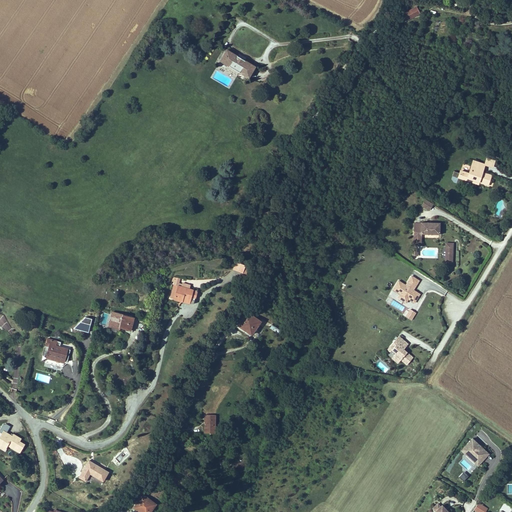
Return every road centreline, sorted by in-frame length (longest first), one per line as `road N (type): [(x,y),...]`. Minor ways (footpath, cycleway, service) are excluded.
road 1 (unknown): [(131,341),(95,359),(113,413),(81,444)]
road 2 (residential): [(31,423),(101,445),(124,428),(136,399)]
